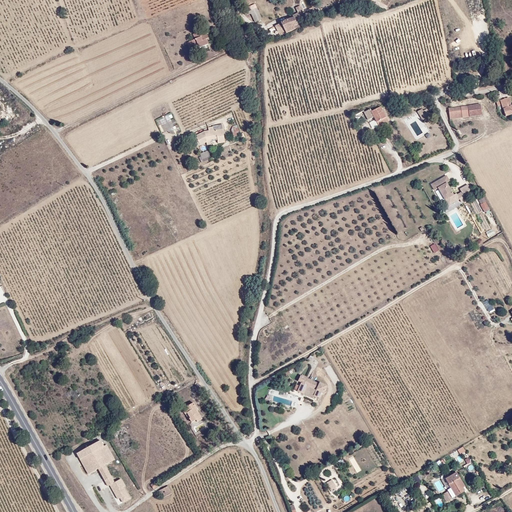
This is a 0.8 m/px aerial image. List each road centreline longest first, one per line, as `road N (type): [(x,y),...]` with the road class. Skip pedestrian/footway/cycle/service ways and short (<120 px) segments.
road 1 (unclassified): [(280,511),(247,443),(159,315),(85,172),(0,80)]
road 2 (primary): [(0,381),(72,511)]
road 3 (track): [(0,405),(56,511)]
